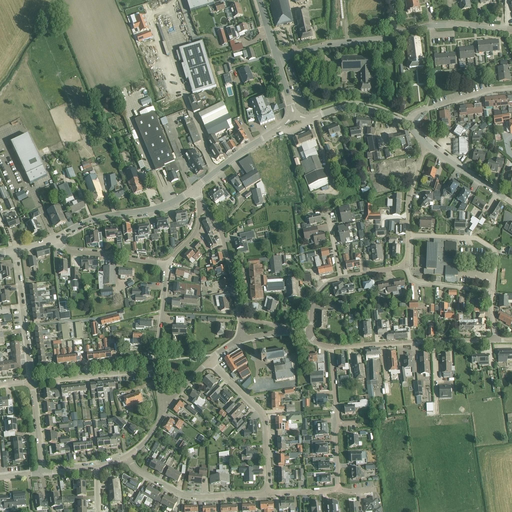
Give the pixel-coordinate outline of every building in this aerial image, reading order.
[(186,0),(190,12),(215,4),(213,0),(186,0)] [(273,17),(276,27),(293,23),(286,0),(270,4),(274,17),(273,17)] [(405,0),(407,8),(408,13),(420,10),(418,0),(405,0)] [(459,0),(460,5),(461,10),(471,9),(469,0),(459,0)] [(215,6),(217,12),(225,9),(223,3),(215,6)] [(239,4),(230,7),(234,19),(243,16),(239,4)] [(300,34),(297,35),(298,40),(301,39),(301,40),(307,39),(313,38),(310,26),(311,26),(307,10),(300,11),(295,13),(300,34)] [(135,11),(129,13),(134,28),(137,27),(138,31),(148,28),(143,12),(136,14),(135,11)] [(379,18),(370,19),(371,31),(380,30),(379,18)] [(166,41),(161,24),(156,26),(158,32),(161,31),(164,41),(166,41)] [(227,31),(226,31),(230,41),(233,41),(239,39),(240,37),(239,34),(242,33),(243,33),(247,32),(247,31),(249,31),(248,28),(246,28),(246,26),(246,25),(241,26),(240,27),(237,28),(234,29),(233,26),(227,28),(227,31)] [(223,30),(217,31),(222,46),(228,45),(225,37),(223,30)] [(150,32),(137,36),(139,42),(145,40),(152,37),(150,32)] [(410,69),(423,67),(420,39),(406,40),(410,69)] [(193,94),(216,87),(203,42),(179,50),(180,51),(176,52),(179,62),(183,61),(184,65),(182,66),(186,79),(188,79),(193,94)] [(476,53),(479,53),(485,52),(484,42),(478,42),(478,45),(475,45),(476,53)] [(243,52),(245,58),(248,57),(249,60),(255,58),(253,49),(243,52)] [(360,72),(361,91),(371,91),(370,72),(371,72),(370,57),(341,58),(342,73),(360,72)] [(222,67),(223,72),(225,72),(226,73),(226,74),(233,72),(231,64),(227,65),(226,65),(224,65),(224,67),(222,67)] [(239,71),(244,84),(247,83),(251,81),(254,80),(249,67),(239,71)] [(230,74),(224,76),(226,85),(232,83),(230,74)] [(193,97),(188,99),(191,105),(192,105),(192,106),(200,103),(200,102),(199,100),(206,97),(205,96),(204,93),(193,97)] [(265,95),(251,100),(258,118),(272,113),(265,95)] [(500,106),(508,106),(507,96),(499,97),(500,106)] [(150,97),(141,101),(143,106),(152,103),(150,97)] [(485,98),(486,108),(493,107),(492,97),(485,98)] [(500,106),(499,97),(492,97),(493,107),(500,106)] [(202,104),(201,102),(200,102),(200,103),(192,106),(192,105),(191,105),(194,113),(203,109),(202,104)] [(231,120),(223,103),(199,115),(204,126),(210,139),(208,140),(213,148),(210,149),(217,160),(223,156),(221,152),(223,150),(214,136),(227,130),(227,131),(230,129),(227,123),(231,120)] [(482,113),(481,104),(474,105),(475,114),(482,113)] [(474,105),(466,106),(467,115),(475,114),(474,105)] [(459,106),(459,111),(460,116),(467,115),(466,106),(459,106)] [(252,110),(246,111),(248,122),(254,121),(252,110)] [(154,112),(135,120),(154,165),(156,170),(164,166),(171,183),(178,180),(175,173),(179,171),(154,112)] [(260,123),(263,122),(264,124),(266,123),(269,122),(275,120),(272,113),(272,112),(272,113),(258,118),(258,120),(260,123)] [(440,120),(450,119),(449,112),(439,112),(440,120)] [(494,117),(495,125),(503,124),(502,121),(510,120),(509,115),(494,117)] [(166,117),(160,120),(163,126),(168,124),(166,117)] [(231,120),(227,123),(230,129),(234,127),(237,132),(235,134),(236,136),(241,144),(248,140),(243,132),(242,129),(237,121),(238,120),(237,118),(232,121),(231,120)] [(185,122),(187,127),(192,140),(194,145),(201,142),(192,119),(187,121),(185,122)] [(350,131),(351,136),(351,137),(356,136),(357,138),(361,137),(360,135),(361,135),(360,132),(361,132),(362,126),(367,126),(371,126),(371,120),(357,119),(357,124),(357,129),(350,131)] [(450,119),(440,120),(441,127),(445,127),(445,131),(450,130),(449,127),(450,127),(450,119)] [(483,131),(487,126),(483,122),(479,127),(483,131)] [(138,145),(141,144),(133,123),(129,124),(138,145)] [(474,123),(469,129),(472,132),(477,126),(474,123)] [(169,124),(164,126),(177,159),(182,157),(169,124)] [(337,125),(327,129),(329,133),(330,136),(331,136),(332,138),(338,136),(338,137),(342,136),(339,129),(337,125)] [(455,128),(452,132),(454,134),(460,138),(460,139),(459,139),(459,154),(466,154),(468,152),(468,147),(468,134),(467,132),(464,131),(463,130),(458,127),(456,126),(455,128)] [(313,131),(308,134),(313,147),(316,146),(314,140),(317,139),(315,136),(313,131)] [(482,132),(474,132),(473,134),(473,137),(472,137),(473,143),(480,143),(480,139),(482,139),(482,132)] [(408,133),(400,135),(401,139),(404,139),(404,141),(410,140),(408,133)] [(308,134),(299,138),(304,151),(303,151),(304,153),(307,161),(301,163),(306,177),(304,177),(310,192),(329,184),(327,179),(329,178),(325,169),(323,170),(317,157),(314,149),(314,150),(313,147),(308,134)] [(10,143),(28,179),(30,184),(47,177),(45,172),(27,135),(10,143)] [(400,135),(388,137),(391,147),(395,146),(395,144),(401,143),(402,147),(404,146),(405,150),(412,148),(410,140),(404,141),(404,139),(401,139),(400,135)] [(296,148),(298,147),(300,152),(303,151),(304,151),(299,138),(299,137),(293,140),(296,148)] [(377,137),(367,140),(369,153),(372,153),(379,152),(379,151),(377,137)] [(231,151),(236,148),(232,141),(227,144),(226,143),(224,143),(222,139),(219,141),(220,142),(219,143),(224,150),(226,154),(231,151)] [(343,145),(347,157),(351,155),(347,143),(343,145)] [(279,145),(255,153),(257,160),(259,160),(263,173),(285,165),(280,152),(282,151),(279,145)] [(48,146),(42,149),(45,155),(50,152),(48,146)] [(386,158),(380,159),(381,163),(387,162),(386,159),(392,158),(390,148),(384,150),(386,158)] [(197,160),(200,158),(195,149),(190,152),(185,155),(190,164),(194,161),(194,160),(197,159),(197,160)] [(473,160),(478,161),(478,162),(483,164),(484,159),(486,152),(482,152),(482,154),(475,152),(473,160)] [(252,160),(250,156),(239,163),(247,175),(239,181),(245,189),(246,189),(261,180),(256,172),(257,171),(252,160)] [(197,175),(203,171),(202,168),(205,166),(200,158),(197,160),(197,159),(194,160),(194,161),(190,164),(192,166),(191,166),(191,167),(191,169),(192,169),(193,169),(197,175)] [(487,170),(494,172),(495,171),(497,171),(499,166),(502,167),(504,160),(497,158),(496,163),(488,161),(488,165),(487,170)] [(82,163),(85,172),(88,171),(88,172),(93,170),(91,163),(92,163),(91,159),(89,160),(89,161),(82,163)] [(405,174),(407,173),(406,165),(402,165),(402,161),(390,163),(391,170),(395,170),(395,175),(400,174),(400,177),(405,176),(405,174)] [(63,167),(67,180),(74,177),(72,171),(71,171),(69,165),(63,167)] [(136,169),(125,174),(130,187),(131,187),(134,194),(142,191),(139,184),(141,183),(139,178),(136,169)] [(425,176),(430,178),(429,181),(433,182),(436,171),(429,169),(428,174),(426,173),(425,176)] [(107,175),(109,186),(109,191),(114,191),(115,193),(114,193),(116,199),(121,197),(124,195),(122,190),(120,191),(120,189),(117,189),(117,188),(115,174),(107,175)] [(96,175),(85,179),(89,190),(91,195),(92,194),(95,202),(104,199),(101,191),(102,191),(100,186),(96,175)] [(232,177),(229,179),(230,180),(230,181),(233,185),(235,184),(238,188),(236,190),(239,193),(245,189),(239,181),(236,176),(235,175),(232,177)] [(432,189),(436,190),(440,191),(443,186),(437,184),(438,181),(434,180),(432,189)] [(448,187),(445,186),(441,192),(442,198),(445,198),(448,192),(452,195),(454,192),(455,193),(457,191),(456,190),(458,186),(456,185),(456,184),(453,183),(451,182),(448,187)] [(67,183),(58,187),(64,201),(65,201),(66,203),(67,203),(68,203),(69,202),(69,204),(68,204),(70,208),(72,213),(76,212),(75,210),(84,207),(82,202),(81,200),(76,202),(75,201),(75,202),(67,183)] [(256,204),(257,206),(263,205),(262,203),(263,203),(261,196),(265,195),(266,195),(264,186),(260,187),(260,188),(259,188),(260,190),(257,191),(253,192),(256,204)] [(0,188),(0,193),(3,200),(5,200),(6,201),(9,210),(14,208),(11,199),(10,200),(9,198),(7,193),(6,191),(5,188),(4,187),(0,188)] [(218,187),(209,194),(215,202),(224,195),(226,199),(230,197),(227,193),(224,189),(221,191),(218,187)] [(457,212),(465,212),(468,206),(465,204),(467,200),(467,201),(469,197),(468,197),(470,194),(469,193),(470,192),(465,189),(465,190),(463,190),(458,200),(462,203),(457,212)] [(19,193),(15,195),(19,202),(27,198),(23,191),(19,193)] [(421,202),(421,206),(425,207),(430,203),(430,200),(433,200),(433,193),(426,193),(425,198),(421,202)] [(326,195),(315,197),(317,204),(328,201),(326,195)] [(392,210),(391,215),(400,216),(400,196),(393,195),(393,200),(392,200),(392,210)] [(27,213),(36,209),(31,198),(22,202),(27,213)] [(476,198),(474,202),(472,204),(482,210),(484,209),(486,204),(476,198)] [(488,217),(491,219),(491,218),(495,220),(499,214),(497,213),(503,205),(498,202),(495,206),(488,217)] [(58,206),(53,208),(61,225),(66,223),(58,206)] [(340,216),(351,214),(349,206),(344,207),(339,208),(340,216)] [(53,208),(47,211),(54,228),(61,225),(53,208)] [(365,208),(365,211),(365,221),(374,220),(374,213),(371,213),(371,208),(365,208)] [(32,235),(37,233),(36,231),(40,230),(38,225),(35,218),(40,216),(38,210),(31,213),(33,220),(26,223),(30,230),(32,235)] [(181,213),(182,223),(187,222),(188,225),(191,226),(193,220),(190,219),(187,219),(187,212),(181,213)] [(5,214),(5,216),(6,219),(7,221),(7,222),(10,228),(19,224),(16,218),(14,213),(9,215),(8,213),(5,214)] [(465,213),(463,213),(460,213),(460,216),(462,216),(462,221),(455,221),(455,224),(455,229),(465,229),(466,220),(469,220),(469,215),(469,213),(466,213),(465,213)] [(307,219),(309,219),(310,225),(321,223),(320,216),(314,218),(313,214),(306,215),(307,219)] [(351,214),(340,216),(342,224),(347,223),(352,222),(351,214)] [(426,219),(420,218),(420,228),(431,228),(431,224),(434,224),(435,219),(435,217),(426,217),(426,219)] [(473,232),(479,221),(473,217),(470,220),(471,221),(470,223),(473,225),(469,230),(473,232)] [(209,219),(202,222),(209,237),(205,239),(208,243),(211,249),(212,248),(217,246),(212,236),(213,235),(211,232),(214,230),(209,219)] [(157,230),(154,230),(154,235),(155,241),(158,241),(157,233),(161,233),(160,230),(163,230),(162,220),(157,220),(158,230),(157,230)] [(124,235),(125,235),(126,241),(131,241),(130,235),(131,235),(131,234),(132,234),(132,231),(131,231),(130,225),(123,226),(124,235)] [(350,225),(343,226),(338,227),(339,236),(349,234),(348,229),(351,229),(350,225)] [(135,237),(136,243),(139,243),(139,240),(145,239),(145,236),(144,226),(138,227),(139,236),(135,237)] [(380,226),(376,227),(376,230),(376,236),(386,236),(386,229),(380,230),(380,226)] [(105,228),(106,238),(117,237),(117,244),(122,243),(121,231),(117,232),(117,227),(105,228)] [(303,230),(305,241),(314,239),(315,245),(318,244),(323,243),(323,242),(322,240),(325,240),(324,233),(319,234),(318,234),(317,230),(317,228),(317,227),(316,227),(315,228),(312,228),(310,229),(303,230)] [(241,239),(235,241),(237,250),(238,250),(239,254),(246,252),(245,248),(243,248),(242,244),(242,241),(248,240),(254,238),(255,238),(254,235),(253,231),(245,233),(240,235),(241,239)] [(86,237),(87,245),(91,244),(98,243),(99,246),(99,248),(103,248),(101,233),(98,234),(98,232),(94,233),(90,233),(90,237),(86,237)] [(339,236),(341,244),(351,242),(353,242),(352,238),(350,239),(349,234),(339,236)] [(389,244),(393,244),(392,257),(399,257),(400,246),(397,246),(397,244),(397,239),(389,239),(389,244)] [(424,274),(424,275),(440,275),(445,275),(445,276),(458,277),(458,265),(457,264),(453,264),(453,259),(453,257),(454,257),(455,257),(456,256),(456,252),(456,247),(456,245),(455,243),(452,243),(452,242),(450,242),(449,243),(445,243),(446,241),(443,241),(434,240),(434,244),(433,244),(433,245),(428,245),(427,270),(427,274),(424,274)] [(382,256),(381,246),(376,247),(372,247),(373,256),(373,261),(382,260),(381,256),(382,256)] [(48,247),(36,250),(38,258),(50,255),(48,247)] [(327,248),(319,250),(319,251),(322,257),(323,261),(327,260),(326,256),(329,256),(328,252),(327,249),(327,248)] [(190,251),(185,256),(188,260),(190,261),(192,263),(195,260),(197,261),(202,256),(199,253),(198,252),(196,250),(193,253),(190,251)] [(207,268),(211,267),(218,266),(217,264),(224,262),(222,254),(215,255),(212,256),(213,259),(209,260),(210,265),(206,266),(207,268)] [(343,256),(345,264),(345,263),(347,270),(353,268),(352,262),(349,262),(348,255),(343,256)] [(353,268),(360,267),(359,261),(359,260),(360,260),(360,256),(355,256),(356,261),(352,262),(353,268)] [(35,257),(29,258),(30,268),(37,267),(35,257)] [(277,257),(271,258),(271,262),(272,274),(283,273),(282,266),(282,262),(281,257),(277,257)] [(325,268),(321,268),(319,257),(315,258),(317,269),(318,269),(319,275),(326,274),(325,268)] [(82,259),(82,264),(82,267),(83,267),(83,271),(88,271),(88,267),(98,266),(98,263),(98,258),(82,259)] [(259,259),(249,260),(250,266),(252,300),(260,300),(260,299),(263,299),(263,294),(262,288),(264,288),(268,287),(267,281),(267,279),(265,278),(263,278),(263,272),(262,266),(259,266),(259,263),(259,259)] [(328,265),(324,266),(325,268),(326,274),(326,275),(330,274),(330,273),(333,272),(331,266),(332,266),(330,259),(327,259),(328,262),(328,265)] [(60,267),(58,267),(58,274),(61,274),(62,274),(62,277),(70,276),(70,277),(70,269),(70,270),(68,270),(67,262),(60,262),(60,267)] [(0,276),(0,280),(10,279),(9,268),(3,269),(3,266),(0,266),(0,272),(2,272),(2,275),(0,275),(0,276)] [(104,285),(116,285),(116,267),(104,267),(104,272),(98,272),(98,276),(99,290),(103,289),(104,285)] [(215,269),(217,278),(222,276),(227,275),(225,267),(220,268),(215,269)] [(133,277),(133,275),(133,270),(119,269),(119,274),(119,276),(121,276),(121,280),(125,280),(125,276),(133,277)] [(178,269),(176,275),(184,277),(184,278),(188,279),(189,275),(190,271),(187,270),(182,269),(181,270),(178,269)] [(285,288),(284,288),(284,291),(287,290),(291,290),(291,288),(294,288),(293,284),(297,283),(297,282),(298,282),(298,278),(293,279),(289,279),(286,279),(287,288),(285,288)] [(222,281),(220,281),(222,287),(223,286),(224,290),(225,289),(230,288),(228,279),(223,281),(222,281)] [(402,294),(401,287),(405,286),(403,279),(393,281),(394,285),(391,286),(392,293),(393,295),(402,294)] [(268,287),(264,288),(264,293),(284,291),(284,288),(284,283),(283,283),(283,280),(267,281),(268,287)] [(291,290),(287,290),(287,293),(288,298),(298,297),(298,287),(298,282),(297,282),(297,283),(293,284),(294,288),(291,288),(291,290)] [(368,289),(368,291),(375,289),(375,285),(372,286),(371,282),(363,284),(364,290),(368,289)] [(392,293),(391,286),(388,286),(388,282),(378,284),(379,291),(385,290),(386,293),(388,293),(392,293)] [(175,284),(174,293),(179,293),(180,293),(180,294),(186,295),(186,290),(191,290),(191,285),(186,284),(181,284),(181,285),(175,284)] [(342,284),(333,286),(335,297),(340,296),(355,293),(353,284),(343,286),(342,284)] [(0,303),(0,305),(3,306),(3,303),(9,302),(8,292),(2,293),(1,286),(0,286),(0,303)] [(104,291),(101,291),(101,297),(107,296),(113,296),(112,289),(112,287),(109,288),(103,289),(104,291)] [(150,290),(145,289),(143,289),(143,291),(138,291),(138,289),(133,289),(132,295),(135,295),(135,301),(143,301),(143,297),(150,297),(150,290)] [(511,294),(508,294),(508,297),(500,297),(500,308),(507,308),(507,300),(511,300),(511,294)] [(38,298),(31,299),(32,304),(48,302),(57,301),(56,295),(52,296),(52,300),(48,300),(46,300),(43,300),(42,300),(41,297),(38,298)] [(227,299),(225,299),(224,295),(215,297),(216,301),(217,307),(220,307),(221,311),(229,309),(228,303),(227,299)] [(185,296),(184,299),(177,299),(176,300),(173,300),(172,306),(177,307),(180,307),(180,303),(198,305),(198,298),(185,296)] [(273,299),(267,297),(265,307),(269,308),(268,312),(274,314),(275,308),(276,308),(277,303),(272,302),(273,299)] [(68,302),(59,303),(60,313),(61,320),(71,318),(70,312),(68,302)] [(441,316),(439,316),(439,319),(445,319),(454,319),(454,314),(454,313),(448,313),(448,304),(441,304),(441,311),(441,316)] [(499,313),(497,316),(500,318),(499,320),(507,323),(506,324),(510,326),(511,325),(511,319),(504,315),(499,313)] [(102,319),(103,325),(115,322),(120,321),(118,314),(102,319)] [(173,327),(173,335),(180,336),(180,325),(183,325),(184,325),(184,317),(176,317),(176,324),(177,324),(177,327),(173,327)] [(136,324),(136,329),(146,330),(146,328),(151,328),(152,320),(141,320),(141,324),(136,324)] [(485,320),(478,320),(478,324),(474,324),(474,321),(474,331),(485,331),(485,320)] [(378,327),(379,335),(387,335),(386,332),(387,332),(386,329),(389,329),(388,321),(384,322),(384,321),(378,322),(378,327)] [(459,331),(474,331),(474,321),(462,321),(462,324),(459,324),(459,331)] [(370,322),(362,323),(363,333),(364,338),(372,337),(371,332),(370,322)] [(394,331),(394,339),(407,338),(407,331),(406,329),(403,329),(403,331),(400,332),(400,330),(397,330),(394,331)] [(124,339),(124,347),(133,347),(133,346),(142,346),(142,340),(142,335),(137,335),(134,335),(133,340),(124,339)] [(115,350),(118,350),(116,344),(114,344),(110,345),(111,348),(107,348),(107,344),(108,344),(107,339),(104,339),(104,344),(105,352),(106,359),(112,358),(111,352),(115,352),(115,350)] [(74,348),(75,356),(76,362),(82,361),(81,356),(81,355),(81,352),(80,351),(79,352),(77,352),(77,347),(74,348)] [(367,386),(375,385),(378,385),(377,382),(376,361),(371,361),(371,360),(380,359),(380,356),(381,356),(381,354),(380,349),(370,350),(370,352),(366,352),(366,357),(366,362),(367,382),(367,386)] [(230,357),(230,356),(224,359),(232,373),(237,370),(245,365),(248,364),(243,354),(240,350),(240,351),(230,357)] [(284,358),(287,356),(286,352),(283,351),(283,350),(265,353),(265,355),(261,355),(262,360),(262,361),(265,361),(265,363),(274,361),(275,365),(274,366),(277,381),(294,378),(293,369),(292,362),(290,363),(290,362),(289,361),(289,360),(288,359),(287,359),(286,358),(285,358),(284,358)] [(511,350),(498,351),(498,356),(498,358),(498,360),(507,360),(511,359),(511,350)] [(392,352),(387,353),(387,358),(388,363),(388,367),(389,372),(391,372),(391,373),(391,375),(394,375),(397,375),(397,374),(401,374),(400,371),(397,371),(395,355),(395,352),(392,352)] [(317,356),(317,354),(316,353),(314,353),(314,355),(308,355),(309,360),(309,363),(313,362),(314,373),(310,374),(311,384),(323,383),(323,373),(325,372),(324,356),(317,356)] [(428,354),(420,354),(421,374),(430,374),(430,367),(429,362),(428,362),(428,354)] [(451,372),(451,363),(450,363),(449,354),(442,354),(442,363),(442,374),(443,373),(444,378),(452,377),(452,375),(455,375),(455,372),(451,372)] [(472,356),(472,361),(472,363),(478,363),(478,366),(489,365),(489,355),(472,356)] [(11,356),(12,361),(19,367),(20,365),(19,356),(11,356)] [(353,368),(354,368),(355,373),(356,379),(365,378),(364,364),(361,365),(361,361),(360,356),(353,357),(354,362),(354,365),(353,366),(353,368)] [(338,361),(337,361),(337,366),(338,366),(338,369),(343,368),(343,371),(349,370),(348,364),(345,364),(344,358),(338,358),(338,361)] [(411,358),(404,358),(404,363),(404,368),(404,369),(405,370),(406,377),(412,377),(412,373),(414,373),(414,369),(414,364),(412,364),(412,362),(411,358)] [(3,359),(0,359),(0,363),(2,372),(8,371),(8,370),(7,362),(3,362),(3,359)] [(8,370),(18,369),(19,367),(12,361),(7,362),(8,370)] [(245,365),(237,370),(243,379),(247,376),(251,374),(245,365)] [(212,401),(222,391),(218,386),(216,388),(214,386),(217,382),(210,375),(204,381),(210,387),(204,393),(208,397),(212,401)] [(451,386),(440,387),(440,395),(440,399),(445,399),(451,399),(451,395),(451,392),(452,391),(452,389),(451,388),(451,386)] [(45,399),(50,399),(51,399),(50,395),(55,394),(56,398),(56,401),(60,400),(59,389),(44,391),(45,399)] [(194,391),(190,396),(193,398),(193,399),(191,402),(194,405),(194,404),(197,401),(197,402),(200,398),(203,401),(204,400),(205,398),(202,396),(198,392),(198,394),(194,391)] [(228,402),(233,397),(226,391),(221,396),(219,398),(226,405),(228,402)] [(140,392),(124,398),(127,407),(138,403),(143,402),(140,392)] [(281,402),(281,398),(284,397),(284,394),(277,395),(272,395),(272,403),(279,402),(281,402)] [(317,398),(313,398),(314,404),(317,403),(317,406),(328,405),(327,395),(316,396),(317,398)] [(1,399),(2,408),(7,408),(8,414),(13,414),(12,400),(7,401),(7,398),(1,399)] [(178,401),(171,410),(176,413),(177,413),(178,414),(180,411),(179,410),(181,408),(182,409),(185,406),(178,401)] [(51,403),(44,404),(45,414),(52,413),(51,408),(54,408),(53,403),(51,404),(51,403)] [(348,407),(344,407),(345,414),(355,413),(355,407),(357,406),(357,403),(348,404),(348,407)] [(240,404),(231,413),(229,415),(234,420),(244,409),(240,404)] [(187,409),(195,416),(198,413),(189,406),(187,409)] [(199,407),(199,406),(198,407),(196,410),(201,415),(204,411),(199,407)] [(232,409),(229,406),(224,411),(227,414),(232,409)] [(14,421),(13,416),(2,417),(3,422),(5,422),(5,427),(16,426),(16,420),(14,421)] [(47,428),(53,427),(53,422),(55,422),(55,418),(52,418),(46,418),(47,428)] [(128,421),(121,418),(114,419),(115,423),(122,429),(127,424),(126,423),(128,421)] [(162,427),(166,430),(167,431),(169,432),(168,432),(171,434),(174,429),(172,428),(173,426),(180,430),(184,423),(177,418),(174,423),(168,418),(162,427)] [(231,424),(236,428),(243,422),(240,419),(237,422),(235,420),(231,424)] [(235,430),(238,433),(247,424),(244,421),(235,430)] [(244,431),(244,437),(250,437),(250,435),(256,435),(256,422),(249,422),(249,431),(244,431)] [(317,426),(317,430),(328,429),(328,425),(327,425),(327,423),(321,424),(321,422),(314,422),(315,426),(317,426)] [(130,424),(126,427),(129,430),(128,430),(134,436),(139,431),(133,426),(130,424)] [(222,424),(218,429),(222,433),(226,427),(222,424)] [(15,437),(15,432),(17,432),(16,426),(5,427),(6,432),(3,433),(4,438),(9,437),(15,437)] [(113,438),(110,439),(111,446),(111,448),(114,447),(114,446),(117,445),(117,443),(121,443),(120,434),(118,433),(118,427),(114,427),(115,435),(113,435),(113,438)] [(315,438),(322,438),(322,436),(328,435),(327,433),(328,433),(328,429),(317,430),(317,434),(315,434),(315,438)] [(49,442),(58,441),(57,432),(54,432),(47,433),(49,442)] [(8,446),(13,446),(22,445),(21,439),(20,439),(20,436),(15,437),(9,437),(9,441),(13,440),(13,443),(7,443),(8,446)] [(283,439),(278,439),(278,445),(295,445),(300,444),(302,444),(302,436),(298,436),(298,442),(296,442),(285,442),(285,439),(283,439)] [(350,436),(350,447),(359,446),(358,436),(350,436)] [(324,441),(312,442),(312,446),(316,446),(317,455),(324,454),(324,455),(327,455),(327,454),(328,454),(327,445),(324,445),(324,441)] [(156,442),(151,451),(153,452),(155,453),(152,458),(155,459),(158,452),(156,451),(160,444),(156,442)] [(50,447),(50,453),(51,455),(65,453),(65,452),(70,452),(69,447),(69,446),(64,446),(64,445),(64,444),(60,445),(60,446),(58,446),(50,447)] [(250,445),(240,446),(240,449),(246,449),(246,456),(242,456),(242,461),(247,460),(250,460),(250,459),(257,459),(257,452),(250,452),(249,449),(250,449),(250,445)] [(356,465),(364,465),(364,464),(367,464),(367,459),(362,459),(362,452),(351,453),(351,458),(351,461),(351,462),(356,462),(356,465)] [(167,462),(166,465),(168,466),(172,460),(173,458),(173,457),(175,455),(172,453),(171,456),(170,456),(169,458),(167,462)] [(289,460),(296,459),(298,459),(298,453),(296,453),(289,454),(289,456),(283,456),(278,457),(278,464),(279,464),(279,466),(284,466),(284,464),(284,460),(289,459),(289,460)] [(156,471),(162,459),(164,456),(161,454),(157,462),(154,460),(150,467),(156,471)] [(14,456),(15,461),(13,462),(13,465),(20,464),(20,461),(23,461),(23,456),(14,456)] [(325,458),(322,458),(313,459),(313,465),(318,465),(319,470),(330,469),(330,468),(330,467),(331,466),(331,465),(330,465),(329,464),(329,462),(325,462),(325,458)] [(162,459),(156,471),(162,474),(164,469),(166,466),(163,465),(164,463),(165,463),(166,461),(162,459)] [(225,471),(224,471),(223,470),(222,465),(219,466),(219,471),(220,484),(230,484),(229,475),(226,476),(226,474),(225,472),(225,471)] [(259,475),(259,466),(242,467),(239,467),(240,474),(244,474),(244,477),(246,477),(246,483),(253,482),(253,475),(259,475)] [(168,472),(166,476),(172,479),(176,472),(170,469),(168,472)] [(190,475),(189,483),(197,483),(197,484),(202,485),(203,475),(206,476),(206,477),(207,469),(200,469),(199,476),(190,475)] [(352,480),(361,479),(361,478),(364,478),(364,474),(361,474),(361,469),(352,469),(352,480)] [(219,471),(216,471),(216,476),(210,476),(211,484),(220,484),(219,471)] [(172,479),(178,482),(180,478),(182,475),(176,472),(172,479)] [(314,474),(314,477),(320,477),(320,484),(331,483),(331,482),(331,478),(330,478),(330,476),(323,476),(322,473),(314,474)] [(123,478),(122,479),(124,480),(123,483),(125,485),(127,482),(128,482),(128,483),(126,486),(129,488),(132,489),(136,491),(137,489),(138,488),(141,483),(132,479),(124,475),(122,477),(123,478)] [(290,476),(279,477),(279,484),(285,484),(285,485),(289,484),(289,480),(290,480),(290,476)] [(77,484),(77,490),(86,490),(86,483),(83,483),(82,479),(74,479),(75,484),(77,484)] [(119,480),(109,480),(110,497),(121,496),(121,495),(119,480)] [(146,501),(148,502),(151,497),(155,491),(148,488),(148,489),(145,487),(143,492),(142,494),(135,506),(139,508),(140,504),(143,499),(145,496),(148,497),(146,501)] [(148,502),(151,504),(153,500),(156,501),(152,509),(153,510),(151,511),(154,511),(155,511),(163,497),(160,495),(160,494),(155,491),(151,497),(148,502)] [(13,499),(10,500),(11,508),(16,507),(16,505),(26,504),(25,500),(25,497),(24,492),(13,493),(13,499)] [(134,503),(133,505),(134,506),(135,506),(142,494),(138,492),(135,499),(133,502),(134,503)] [(52,495),(50,496),(51,508),(56,507),(56,511),(64,510),(63,503),(63,500),(62,497),(62,498),(58,498),(58,495),(56,495),(55,494),(53,494),(52,495)] [(11,508),(10,500),(5,500),(5,496),(0,496),(0,508),(4,508),(4,509),(11,508)] [(43,497),(41,497),(41,496),(38,496),(37,497),(35,498),(37,509),(42,508),(42,511),(43,510),(49,510),(48,500),(47,500),(47,502),(44,502),(43,497)] [(157,511),(162,504),(167,508),(172,500),(165,497),(165,498),(163,497),(155,511),(156,511),(157,511)] [(364,501),(365,511),(373,511),(372,511),(381,511),(381,507),(378,508),(377,499),(375,500),(375,498),(370,498),(370,500),(364,501)] [(172,500),(167,508),(173,511),(175,507),(177,503),(172,500)] [(313,506),(312,506),(312,511),(320,511),(320,502),(312,503),(313,506)] [(279,503),(279,511),(283,511),(284,510),(287,510),(287,503),(279,503)] [(338,511),(337,503),(327,504),(328,511),(338,511)] [(353,503),(352,504),(350,504),(350,511),(362,511),(359,511),(358,511),(357,503),(355,504),(354,503),(353,503)]
